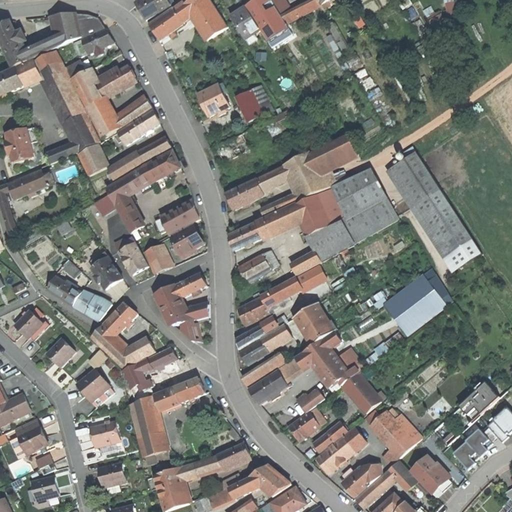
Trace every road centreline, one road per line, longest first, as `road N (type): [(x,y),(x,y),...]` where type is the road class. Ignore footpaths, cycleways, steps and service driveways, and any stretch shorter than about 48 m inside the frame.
road 1 (residential): [(115,9),(134,29),(205,172),(222,257)]
road 2 (residential): [(222,257),(144,295),(152,315),(193,353),(227,366)]
road 3 (residential): [(0,339),(63,412),(88,511)]
road 4 (residential): [(227,366),(268,444),(346,511)]
